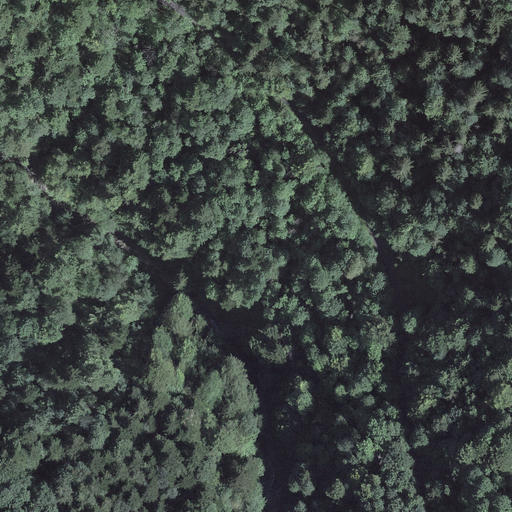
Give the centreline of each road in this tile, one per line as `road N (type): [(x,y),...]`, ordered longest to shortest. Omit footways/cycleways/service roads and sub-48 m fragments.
road 1 (unclassified): [(161,0),(288,102),(355,191),(402,315),(403,392),(432,511)]
road 2 (track): [(240,511),(206,445),(163,402),(99,361),(0,330)]
